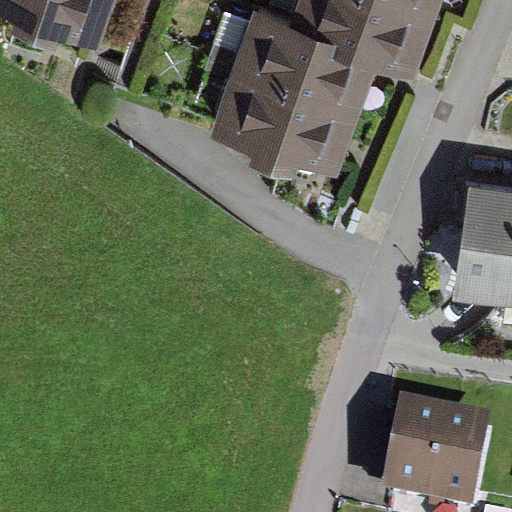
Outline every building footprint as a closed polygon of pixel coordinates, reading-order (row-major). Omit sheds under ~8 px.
[(24,0),(96,24),(103,0),(24,0)] [(430,4),(417,0),(301,0),(295,18),(372,45),(411,58),(430,4)] [(261,6),(240,65),(352,104),(372,45),(295,18),(261,6)] [(334,154),(352,104),(240,65),(223,115),(334,154)] [(511,182),(488,179),(471,292),(511,298),(511,182)] [(415,399),(391,509),(404,511),(482,511),(503,418),(415,399)]
